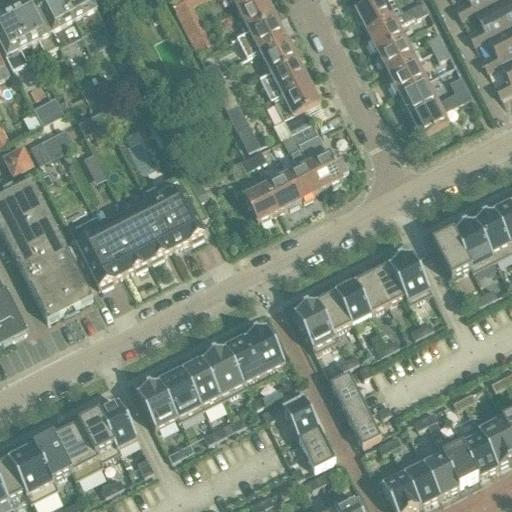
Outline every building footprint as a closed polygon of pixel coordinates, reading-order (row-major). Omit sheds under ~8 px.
[(37,8),(36,9),(60,54),(82,43),(75,30),(59,0),(52,0),(49,1),(46,0),(43,0),(37,3),(37,8)] [(59,0),(75,30),(82,43),(91,38),(105,31),(88,0),(59,0)] [(202,6),(211,1),(210,0),(187,0),(171,8),(177,19),(202,6)] [(230,0),(238,16),(266,2),(264,0),(230,0)] [(367,37),(394,23),(383,2),(386,0),(366,0),(371,9),(357,16),(358,20),(356,21),(360,29),(363,28),(367,37)] [(462,26),(473,20),(509,2),(508,0),(462,0),(467,10),(456,16),(462,26)] [(250,38),(277,24),(266,2),(238,16),(250,38)] [(486,46),(511,33),(511,7),(509,2),(473,20),(480,36),(470,42),(475,52),(486,46)] [(22,16),(14,20),(31,53),(40,48),(47,61),(60,54),(36,9),(34,9),(31,7),(22,11),(22,16)] [(379,59),(405,46),(398,32),(415,23),(417,25),(428,19),(422,9),(394,23),(367,37),(373,48),(371,49),(375,58),(377,57),(379,59)] [(0,22),(0,49),(14,78),(27,71),(21,58),(31,53),(14,20),(5,25),(1,22),(0,22)] [(253,63),(260,59),(288,45),(277,24),(250,38),(256,50),(249,54),(253,63)] [(201,36),(198,31),(186,37),(189,42),(201,36)] [(499,73),(511,65),(511,33),(486,46),(494,62),(483,68),(488,78),(499,72),(499,73)] [(209,52),(201,36),(189,42),(197,58),(209,52)] [(434,58),(445,53),(438,41),(428,47),(434,58)] [(271,81),(298,67),(288,45),(260,59),(271,81)] [(417,55),(411,58),(405,46),(379,59),(380,62),(378,64),(382,72),(385,71),(390,81),(416,67),(416,66),(421,63),(417,55)] [(439,67),(450,62),(445,53),(434,58),(439,67)] [(0,87),(9,83),(0,64),(0,87)] [(511,65),(499,73),(507,88),(496,94),(501,104),(511,98),(511,65)] [(272,107),(282,102),(309,88),(298,67),(271,81),(261,86),(272,107)] [(401,102),(427,89),(416,67),(390,81),(395,91),(393,92),(397,100),(399,99),(401,102)] [(215,68),(205,73),(211,85),(221,80),(215,68)] [(114,103),(139,90),(134,79),(108,93),(113,103),(114,103)] [(221,80),(211,85),(213,89),(215,94),(226,89),(221,80)] [(455,99),(466,94),(461,83),(450,89),(455,99)] [(113,103),(108,93),(104,86),(81,97),(90,115),(102,108),(113,103)] [(292,141),(293,141),(313,130),(307,117),(321,110),(309,88),(282,102),(283,104),(275,108),(291,140),(292,141)] [(411,123),(437,109),(427,89),(401,102),(402,105),(400,106),(404,115),(407,114),(411,123)] [(437,109),(411,123),(417,134),(415,135),(419,143),(421,142),(423,146),(449,132),(443,119),(471,104),(466,94),(455,99),(437,109)] [(58,104),(34,116),(35,118),(43,132),(43,133),(56,126),(67,121),(61,109),(58,104)] [(69,104),(61,109),(67,121),(75,116),(69,104)] [(112,105),(100,112),(103,117),(109,130),(122,123),(115,111),(112,105)] [(238,111),(226,116),(232,127),(243,122),(238,111)] [(484,129),(477,116),(467,121),(474,134),(484,129)] [(103,117),(78,130),(85,142),(109,130),(103,117)] [(33,138),(43,132),(35,118),(25,123),(33,138)] [(243,122),(232,127),(237,137),(238,137),(248,132),(243,122)] [(0,154),(10,149),(0,130),(0,154)] [(313,130),(293,141),(322,197),(332,191),(333,193),(341,189),(340,187),(344,185),(342,182),(349,178),(342,163),(334,167),(330,159),(326,160),(323,153),(314,150),(312,145),(319,142),(313,130)] [(64,136),(54,142),(60,154),(73,148),(66,135),(64,136)] [(322,197),(293,141),(292,141),(291,140),(282,145),(290,161),(291,160),(299,175),(287,181),(301,208),(303,206),(304,208),(313,204),(312,202),(322,197)] [(60,154),(54,142),(41,148),(50,166),(63,160),(60,154)] [(15,181),(33,172),(23,155),(6,164),(15,181)] [(251,163),(256,173),(267,167),(261,157),(251,163)] [(239,168),(229,173),(236,184),(246,179),(256,173),(251,163),(240,168),(239,168)] [(297,209),(301,208),(287,181),(266,192),(280,218),(289,213),(290,215),(298,211),(297,209)] [(208,225),(188,186),(179,190),(176,183),(160,191),(167,205),(153,213),(148,204),(147,205),(173,256),(191,247),(193,249),(204,243),(203,241),(205,240),(199,229),(208,225)] [(7,204),(0,207),(0,235),(13,260),(17,268),(30,294),(31,295),(36,304),(48,328),(66,318),(68,322),(75,318),(73,314),(93,304),(34,190),(17,199),(12,191),(3,196),(7,204)] [(266,192),(245,203),(258,229),(261,228),(262,230),(271,225),(270,223),(280,218),(266,192)] [(173,256),(147,205),(142,207),(123,217),(149,269),(152,267),(153,269),(164,264),(163,262),(173,256)] [(511,212),(510,209),(493,218),(511,254),(511,212)] [(149,269),(123,217),(101,228),(99,229),(97,226),(96,224),(94,224),(124,282),(135,276),(136,278),(147,272),(146,270),(149,269)] [(511,254),(493,218),(474,227),(495,269),(511,259),(511,254)] [(124,282),(94,224),(70,237),(99,294),(101,293),(102,295),(113,290),(112,287),(124,282)] [(474,227),(453,238),(474,279),(494,269),(495,269),(474,227)] [(433,248),(432,249),(436,256),(451,285),(470,276),(473,280),(474,279),(453,238),(433,248)] [(411,260),(388,271),(405,304),(404,304),(409,312),(432,301),(415,267),(411,260)] [(388,271),(370,280),(387,313),(404,304),(405,304),(388,271)] [(370,280),(353,289),(369,322),(387,313),(370,280)] [(0,288),(0,353),(26,340),(14,316),(9,306),(0,288)] [(353,289),(336,298),(353,330),(369,322),(353,289)] [(494,295),(484,300),(488,308),(497,303),(494,295)] [(336,298),(317,308),(333,340),(334,340),(353,330),(336,298)] [(484,300),(475,305),(479,313),(488,308),(484,300)] [(317,308),(294,319),(315,360),(338,349),(334,340),(333,340),(317,308)] [(430,328),(420,333),(424,341),(434,336),(430,328)] [(244,345),(225,354),(246,396),(247,395),(244,391),(263,381),(285,370),(266,333),(244,345)] [(420,333),(411,338),(415,345),(424,341),(420,333)] [(395,345),(386,350),(390,358),(399,353),(395,345)] [(386,350),(377,355),(381,363),(390,358),(386,350)] [(225,354),(201,366),(222,408),(246,396),(225,354)] [(355,361),(345,366),(349,374),(359,369),(355,361)] [(201,366),(182,376),(203,417),(222,408),(201,366)] [(345,366),(336,371),(340,378),(349,374),(345,366)] [(367,371),(359,375),(364,385),(372,381),(367,371)] [(182,376),(159,388),(179,429),(203,417),(182,376)] [(365,412),(348,380),(330,390),(346,421),(365,412)] [(507,381),(491,390),(495,398),(511,389),(507,381)] [(137,399),(136,400),(140,407),(155,436),(177,425),(179,430),(179,429),(159,388),(137,399)] [(287,391),(277,396),(281,403),(291,398),(287,391)] [(472,399),(462,404),(466,412),(476,407),(472,399)] [(319,436),(301,400),(291,405),(293,409),(282,415),(298,446),(319,436)] [(262,403),(252,408),(256,416),(266,411),(262,403)] [(462,404),(453,409),(457,417),(466,412),(462,404)] [(118,409),(98,419),(119,460),(120,460),(118,455),(137,445),(122,416),(119,409),(118,409)] [(381,444),(365,412),(346,421),(362,453),(381,444)] [(388,412),(378,417),(382,425),(392,420),(388,412)] [(270,415),(262,419),(264,423),(267,429),(268,429),(275,425),(270,415)] [(98,419),(79,429),(102,474),(103,474),(101,469),(104,468),(119,460),(98,419)] [(433,419),(424,424),(428,432),(437,427),(433,419)] [(511,420),(502,425),(511,443),(511,420)] [(242,423),(233,428),(237,436),(246,431),(242,423)] [(424,424),(414,429),(418,437),(428,432),(424,424)] [(480,437),(479,437),(498,474),(511,466),(511,443),(502,425),(480,437)] [(79,429),(54,442),(77,487),(102,474),(79,429)] [(223,433),(214,438),(218,446),(227,441),(223,433)] [(478,433),(457,443),(478,484),(498,474),(479,437),(480,437),(478,433)] [(335,467),(319,436),(298,446),(314,478),(335,467)] [(214,438),(204,443),(208,451),(218,446),(214,438)] [(54,442),(34,452),(57,497),(58,497),(54,488),(71,479),(76,488),(77,487),(54,442)] [(397,443),(387,447),(391,455),(401,450),(397,443)] [(457,443),(438,452),(443,461),(459,494),(478,484),(457,443)] [(387,447),(378,452),(382,460),(391,455),(387,447)] [(34,452),(9,465),(32,510),(34,509),(57,497),(34,452)] [(178,456),(168,461),(172,469),(182,464),(178,456)] [(424,470),(423,471),(440,503),(459,494),(443,461),(424,470)] [(9,465),(0,469),(0,490),(8,506),(24,498),(31,510),(32,510),(9,465)] [(147,465),(137,470),(144,483),(154,478),(147,465)] [(422,466),(401,477),(403,481),(404,481),(420,511),(423,511),(440,503),(423,471),(424,470),(422,466)] [(300,473),(292,477),(297,487),(304,483),(300,473)] [(327,478),(317,483),(321,491),(331,486),(327,478)] [(403,481),(382,492),(392,511),(420,511),(404,481),(403,481)] [(317,483),(308,488),(312,496),(321,491),(317,483)] [(120,486),(111,491),(115,498),(124,494),(120,486)] [(9,511),(0,491),(0,511),(9,511)] [(111,491),(101,495),(105,503),(115,498),(111,491)] [(288,493),(279,498),(283,506),(292,501),(288,493)] [(343,507),(332,511),(357,511),(352,502),(343,507)] [(269,503),(260,508),(261,511),(270,511),(273,511),(269,503)]
